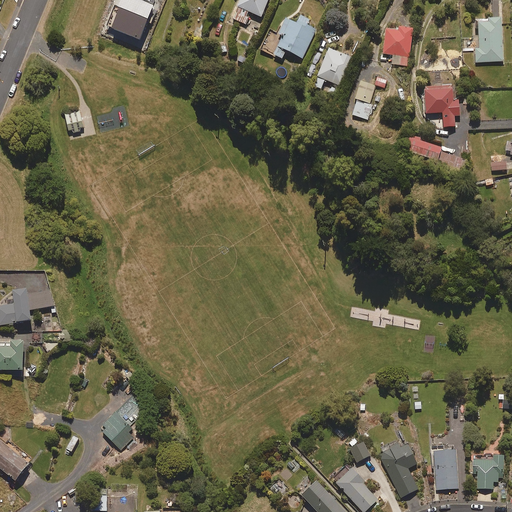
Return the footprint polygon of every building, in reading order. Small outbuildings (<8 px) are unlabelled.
[(268,0),(240,0),(236,9),(238,10),(234,20),(245,25),(247,19),(245,18),(247,12),(261,18),(268,0)] [(296,25),(286,20),(279,35),(283,38),(274,56),(283,60),(286,53),(303,61),(318,31),(308,27),(310,22),(300,17),(296,25)] [(476,64),(504,62),(502,19),(488,20),(488,24),(478,24),(479,50),(475,50),(476,64)] [(399,33),(386,31),(383,56),(401,58),(400,66),(407,66),(408,59),(410,59),(413,30),(399,29),(399,33)] [(353,57),(329,48),(313,88),(321,91),(325,82),(341,88),(353,57)] [(388,81),(377,78),(374,86),(376,87),(385,89),(388,81)] [(374,86),(361,82),(355,100),(357,101),(370,105),(376,87),(374,86)] [(339,90),(332,87),(328,97),(335,100),(339,90)] [(424,93),(426,116),(442,115),(443,129),(456,128),(452,87),(426,90),(426,92),(424,93)] [(357,101),(353,116),(368,121),(373,106),(370,105),(357,101)] [(80,111),(64,115),(68,133),(72,132),(73,134),(78,133),(78,130),(84,128),(80,111)] [(421,139),(410,136),(405,153),(438,162),(440,153),(442,148),(420,142),(421,139)] [(469,162),(440,153),(438,162),(437,166),(465,175),(469,162)] [(506,163),(491,164),(492,172),(507,171),(506,163)] [(16,305),(0,307),(0,323),(0,325),(34,320),(32,310),(55,307),(52,290),(31,294),(30,289),(14,292),(16,305)] [(11,347),(0,346),(0,369),(24,371),(25,341),(12,340),(11,347)] [(75,376),(83,378),(80,389),(88,392),(95,366),(79,361),(75,376)] [(105,429),(103,431),(121,449),(133,437),(129,433),(133,428),(130,425),(148,407),(133,393),(102,425),(105,429)] [(366,403),(357,403),(357,412),(366,412),(366,403)] [(75,441),(68,438),(59,466),(66,468),(75,441)] [(0,439),(0,468),(17,481),(31,464),(0,439)] [(369,456),(362,443),(349,451),(356,463),(369,456)] [(382,462),(401,500),(419,491),(408,470),(418,465),(409,447),(401,451),(399,446),(383,454),(382,462)] [(456,454),(433,456),(436,492),(459,491),(456,454)] [(473,462),(473,476),(478,476),(478,490),(493,490),(493,484),(498,484),(498,479),(505,479),(506,458),(493,458),(492,463),(473,462)] [(354,469),(337,484),(363,511),(365,511),(379,499),(364,484),(367,482),(354,469)] [(347,511),(319,481),(303,496),(318,511),(347,511)] [(92,511),(108,511),(108,496),(92,496),(92,511)]
